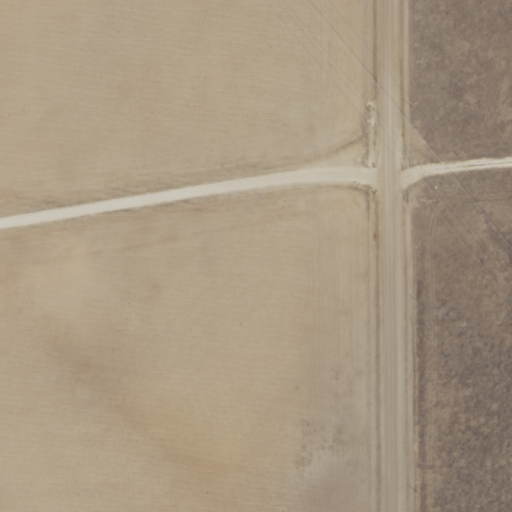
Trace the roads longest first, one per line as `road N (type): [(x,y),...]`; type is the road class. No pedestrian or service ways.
road 1 (residential): [(391,511),(389,0)]
road 2 (residential): [(390,180),(322,170),(0,219)]
road 3 (residential): [(390,180),(426,166),(511,157)]
